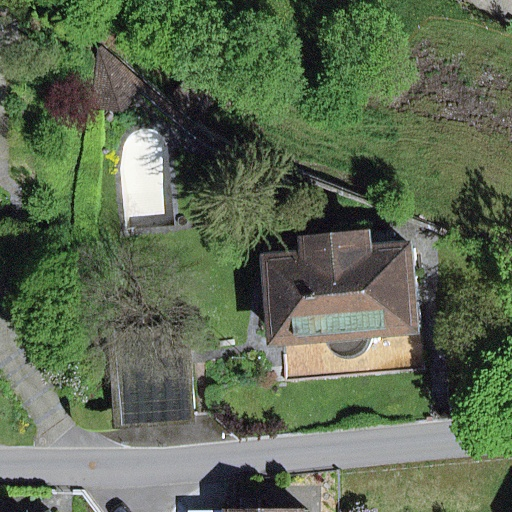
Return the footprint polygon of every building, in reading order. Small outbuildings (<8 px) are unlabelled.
[(103,53),(95,107),(125,111),(145,87),(103,53)] [(200,71),(169,103),(192,124),(222,92),(200,71)] [(396,233),(375,235),(376,253),(397,251),(396,233)] [(373,334),(422,329),(415,249),(397,251),(376,253),(375,235),(318,241),(317,237),(275,241),(284,341),(333,337),(339,351),(354,357),(369,349),(373,334)] [(333,337),(284,341),(287,382),(426,371),(422,329),(373,334),(369,349),(354,357),(339,351),(333,337)] [(115,335),(120,421),(195,416),(191,352),(169,354),(168,332),(115,335)] [(309,511),(310,511),(258,511),(258,498),(245,498),(245,511),(309,511)]
